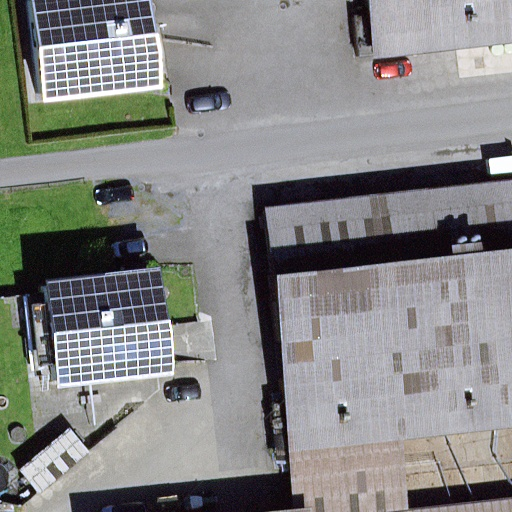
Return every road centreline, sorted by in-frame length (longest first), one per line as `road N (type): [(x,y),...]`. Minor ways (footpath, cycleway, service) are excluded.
road 1 (unclassified): [(511,113),(0,172)]
road 2 (track): [(213,149),(241,359),(218,410),(76,511)]
